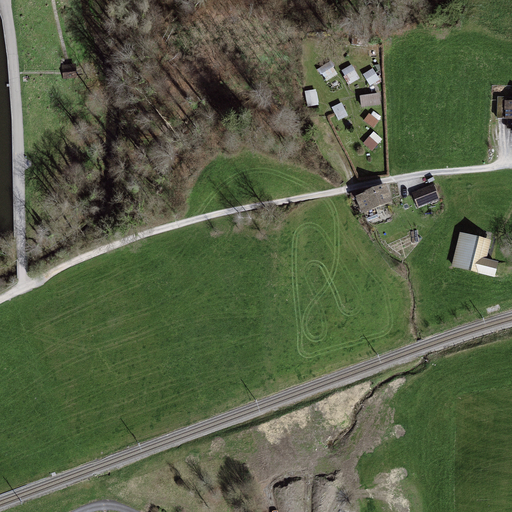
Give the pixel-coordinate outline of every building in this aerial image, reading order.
[(75,67),(63,69),(64,79),(76,77),(75,67)] [(373,69),(363,76),(371,88),(381,81),(373,69)] [(349,87),(360,80),(355,71),(344,78),(349,87)] [(316,89),(305,91),(308,108),(319,106),(316,89)] [(376,99),(358,102),(359,113),(378,110),(376,99)] [(511,102),(498,102),(497,123),(511,122),(511,102)] [(332,109),(339,123),(349,118),(342,104),(332,109)] [(373,153),(383,142),(374,133),(363,144),(373,153)] [(435,188),(411,197),(416,211),(440,202),(435,188)] [(386,189),(354,202),(360,218),(392,206),(386,189)] [(489,244),(457,237),(448,274),(493,285),(497,268),(484,264),(489,244)]
